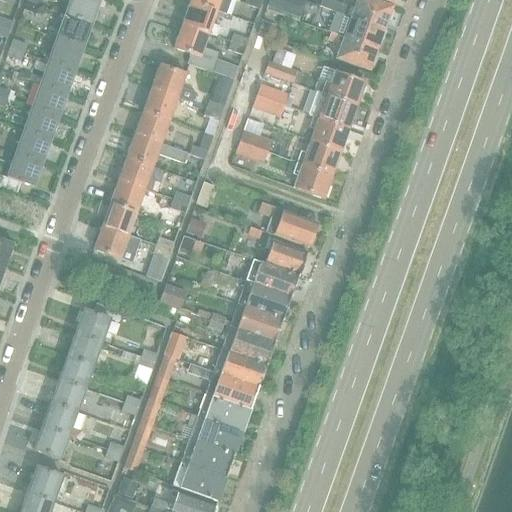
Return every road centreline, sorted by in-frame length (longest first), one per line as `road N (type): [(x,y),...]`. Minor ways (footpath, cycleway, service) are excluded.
road 1 (residential): [(252,511),(433,0)]
road 2 (primary): [(485,0),(304,511)]
road 3 (primary): [(351,511),(511,63)]
road 4 (residential): [(144,0),(51,243),(0,410)]
